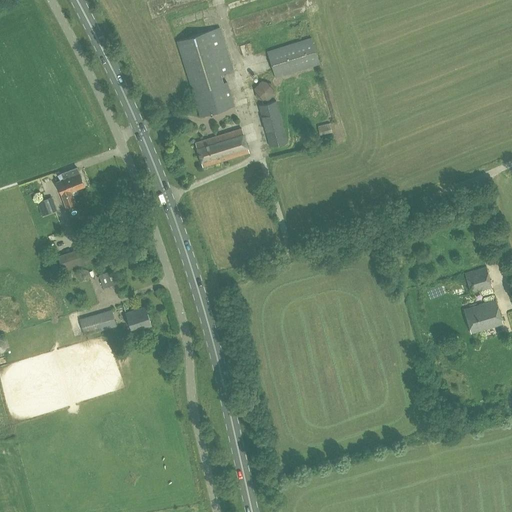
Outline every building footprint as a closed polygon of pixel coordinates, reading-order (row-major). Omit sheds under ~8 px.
[(177,41),(201,116),(234,105),(229,90),(231,90),(228,81),(223,83),(220,74),(233,70),(219,27),(177,41)] [(267,51),(276,77),(319,64),(311,38),(267,51)] [(257,98),(267,101),(275,93),(272,83),(262,80),(254,88),(257,98)] [(259,105),(269,146),(287,142),(276,101),(259,105)] [(318,126),(320,135),(332,132),(330,123),(318,126)] [(195,142),(203,167),(249,152),(241,128),(195,142)] [(77,168),(62,173),(64,179),(57,182),(66,207),(76,203),(71,191),(84,186),(79,173),(77,168)] [(37,201),(42,215),(57,209),(52,196),(37,201)] [(58,255),(63,271),(98,260),(93,245),(58,255)] [(465,273),(471,293),(492,287),(486,267),(465,273)] [(99,275),(103,287),(118,282),(114,270),(99,275)] [(464,309),(471,333),(503,324),(496,300),(464,309)] [(126,313),(132,332),(151,326),(145,307),(126,313)] [(80,318),(85,335),(117,325),(112,309),(80,318)]
